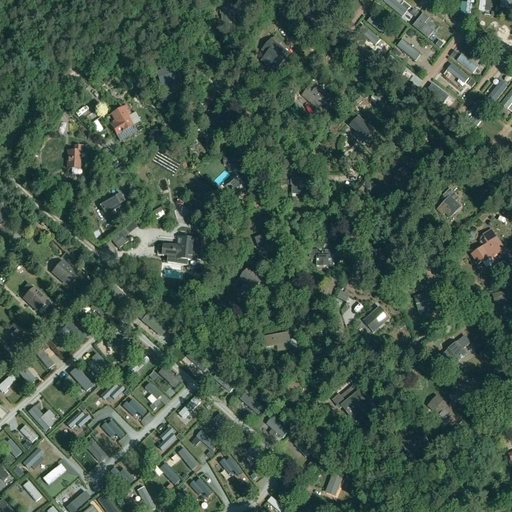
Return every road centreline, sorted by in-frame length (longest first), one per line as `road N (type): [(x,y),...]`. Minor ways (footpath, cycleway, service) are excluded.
road 1 (track): [(218,353),(408,511)]
road 2 (track): [(5,138),(136,20)]
road 3 (track): [(451,511),(511,379)]
